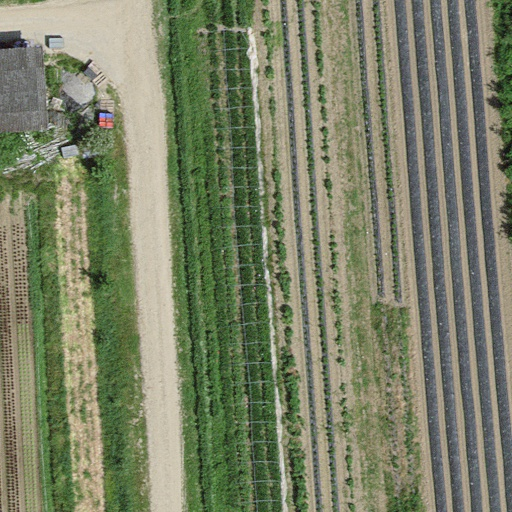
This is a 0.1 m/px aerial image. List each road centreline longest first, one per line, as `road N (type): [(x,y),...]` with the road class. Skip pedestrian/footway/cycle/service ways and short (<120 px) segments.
road 1 (track): [(137,0),(167,511)]
road 2 (track): [(139,28),(0,26)]
